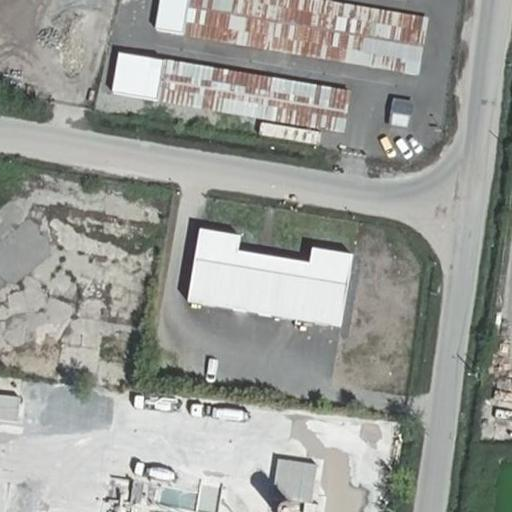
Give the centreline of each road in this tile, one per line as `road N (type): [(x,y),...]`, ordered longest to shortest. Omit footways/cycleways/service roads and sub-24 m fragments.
road 1 (unclassified): [(475,211),(0,130)]
road 2 (unknown): [(193,163),(166,303),(178,333),(318,366),(452,385)]
road 3 (tertiary): [(435,511),(475,211)]
road 4 (unknown): [(259,454),(0,448)]
road 5 (tertiary): [(475,211),(504,0)]
